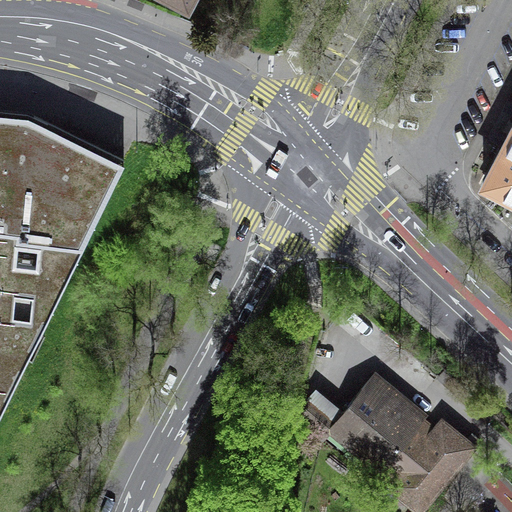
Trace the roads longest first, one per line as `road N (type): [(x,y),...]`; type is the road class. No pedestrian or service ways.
road 1 (secondary): [(123,511),(302,166)]
road 2 (secondary): [(302,166),(156,65),(47,29)]
road 3 (primary): [(511,362),(302,166)]
road 4 (primary): [(388,0),(302,166)]
